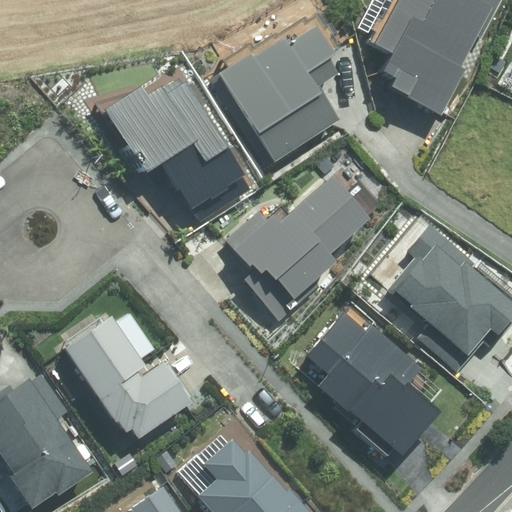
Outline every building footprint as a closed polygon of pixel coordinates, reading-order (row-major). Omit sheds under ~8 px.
[(437,125),(500,11),(479,0),(437,0),(422,27),(408,19),(378,72),(393,81),(384,96),(437,125)] [(273,173),(341,133),(318,93),(338,81),(315,42),(294,54),(290,46),(221,86),(273,173)] [(145,87),(108,112),(152,177),(166,167),(204,222),(257,186),(183,77),(152,97),(145,87)] [(371,220),(334,178),(281,224),(267,208),(227,242),(286,309),(339,264),(331,255),(371,220)] [(390,291),(468,358),(491,331),(498,337),(511,321),(511,302),(473,269),(476,265),(431,227),(408,253),(416,260),(390,291)] [(402,458),(449,402),(347,318),(310,362),(329,378),(319,390),(402,458)] [(115,319),(68,351),(133,446),(195,404),(166,362),(151,373),(115,319)] [(0,460),(34,511),(37,511),(95,474),(59,420),(67,415),(41,375),(16,392),(12,387),(0,395),(0,441),(1,443),(0,443),(0,460)] [(200,497),(212,511),(311,511),(293,491),(288,495),(239,438),(205,467),(218,482),(200,497)] [(182,511),(168,489),(135,510),(136,511),(182,511)]
